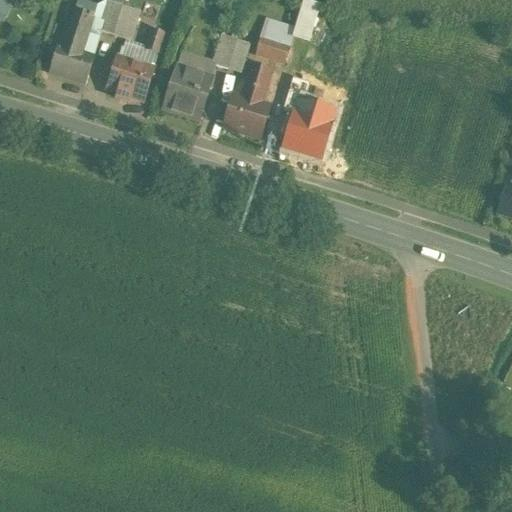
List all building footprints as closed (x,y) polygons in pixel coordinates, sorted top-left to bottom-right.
[(307,0),(297,40),(315,45),(325,5),(307,0)] [(108,2),(98,33),(113,37),(123,7),(108,2)] [(140,13),(123,7),(113,37),(131,43),(140,13)] [(70,12),(59,46),(49,74),(86,86),(99,42),(87,38),(93,19),(70,12)] [(152,31),(145,51),(159,56),(165,35),(152,31)] [(237,42),(222,37),(213,67),(228,72),(237,42)] [(290,48),(261,39),(256,56),(284,66),(290,48)] [(136,60),(123,56),(121,61),(118,59),(108,91),(128,97),(128,99),(142,104),(142,102),(144,102),(154,71),(135,65),(136,60)] [(242,99),(233,96),(223,129),(260,141),(270,108),(261,105),(271,73),(252,66),(242,99)] [(214,80),(176,68),(163,110),(200,122),(214,80)] [(511,169),(498,215),(511,219),(511,169)]
